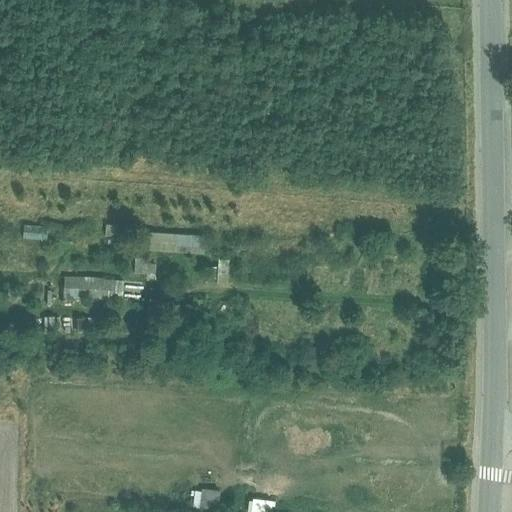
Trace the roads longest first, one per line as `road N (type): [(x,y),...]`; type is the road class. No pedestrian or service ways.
road 1 (track): [(491,201),(0,162)]
road 2 (tertiary): [(490,0),(495,441)]
